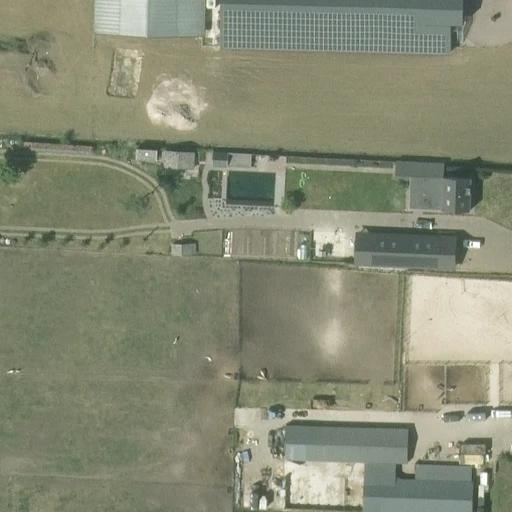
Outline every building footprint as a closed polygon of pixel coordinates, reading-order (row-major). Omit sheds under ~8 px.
[(204,0),(94,0),(94,29),(204,32),(204,0)] [(221,0),(220,47),(450,52),(451,23),(463,23),(463,0),(221,0)] [(137,149),(136,158),(156,159),(156,150),(137,149)] [(192,167),(193,152),(164,150),(163,166),(192,167)] [(212,151),(211,165),(227,166),(228,152),(212,151)] [(440,210),(450,210),(470,211),(471,178),(420,176),(419,196),(441,197),(440,210)] [(372,233),(371,266),(439,269),(440,236),(372,233)] [(285,424),(284,459),(326,461),(349,461),(380,463),(408,464),(408,462),(409,429),(383,428),(327,426),(285,424)] [(470,482),(471,467),(416,464),(416,479),(395,478),(395,468),(365,468),(363,511),(471,511),(472,483),(470,482)]
